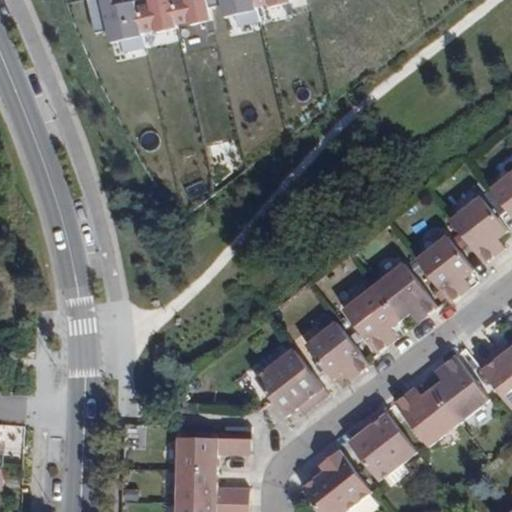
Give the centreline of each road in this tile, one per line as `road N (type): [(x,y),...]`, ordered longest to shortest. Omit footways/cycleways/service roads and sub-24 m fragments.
road 1 (tertiary): [(83,416),(76,278),(60,202),(0,43)]
road 2 (residential): [(511,282),(280,463),(270,476),(267,511)]
